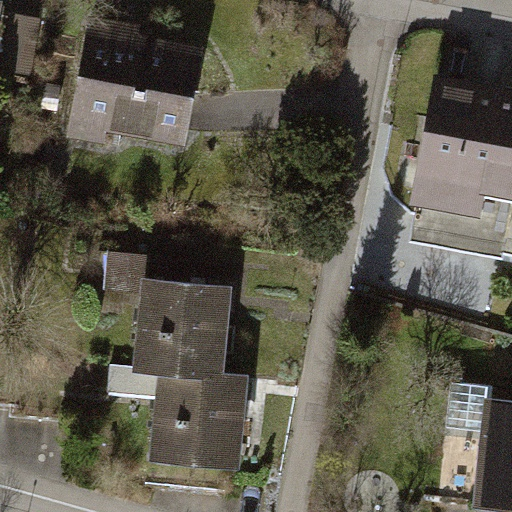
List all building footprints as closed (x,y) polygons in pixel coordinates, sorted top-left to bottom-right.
[(47,15),(0,6),(0,85),(2,73),(35,79),(47,15)] [(216,53),(92,28),(68,146),(120,156),(124,138),(195,152),(216,53)] [(474,95),(439,88),(415,215),(509,233),(511,217),(511,97),(498,95),(494,90),(484,88),(474,95)] [(228,287),(150,280),(142,366),(165,368),(220,374),(228,287)] [(0,401),(13,402),(12,415),(72,420),(77,355),(17,350),(18,338),(0,336),(0,401)] [(220,374),(165,368),(157,455),(235,462),(243,376),(220,374)] [(511,511),(511,405),(477,402),(467,511),(511,511)]
